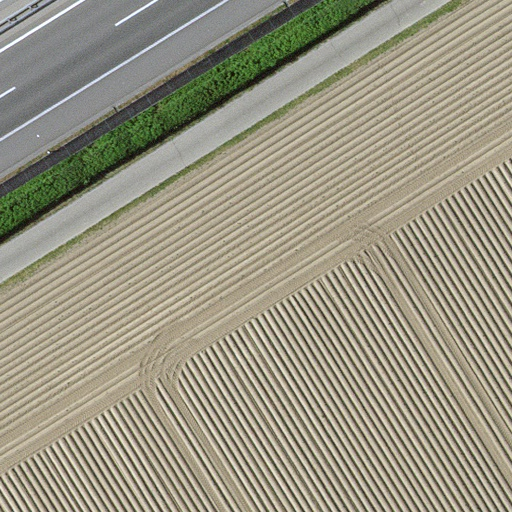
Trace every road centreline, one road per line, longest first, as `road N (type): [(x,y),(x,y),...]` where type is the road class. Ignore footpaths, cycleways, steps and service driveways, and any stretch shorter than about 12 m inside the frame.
road 1 (track): [(424,0),(0,266)]
road 2 (motorway): [(0,95),(155,0)]
